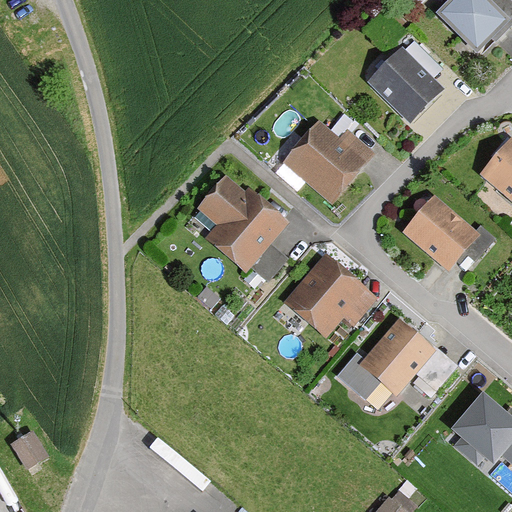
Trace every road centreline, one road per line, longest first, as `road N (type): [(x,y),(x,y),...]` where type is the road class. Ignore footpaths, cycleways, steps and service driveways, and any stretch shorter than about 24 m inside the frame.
road 1 (residential): [(358,235),(324,233),(225,148),(116,254)]
road 2 (unclassified): [(116,254),(114,370),(77,511)]
road 3 (unclassified): [(63,0),(98,110),(116,254)]
road 4 (residential): [(358,235),(464,115),(507,96)]
road 5 (residential): [(511,373),(358,235)]
